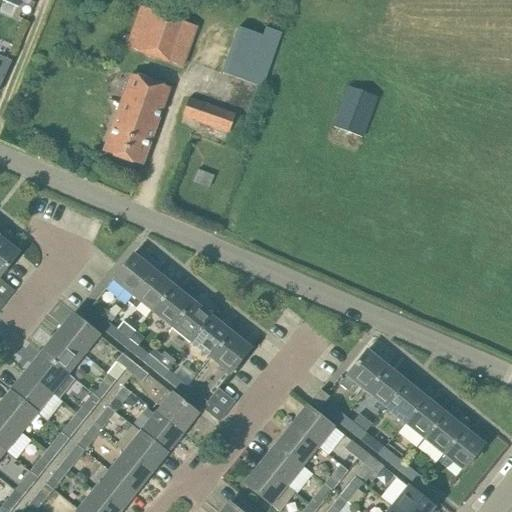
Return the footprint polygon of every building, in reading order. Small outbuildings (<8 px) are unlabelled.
[(183,67),(198,27),(140,6),(125,47),(183,67)] [(226,60),(221,73),(263,88),(282,33),(266,27),(263,35),(251,69),(226,60)] [(0,84),(11,59),(0,54),(0,84)] [(130,134),(149,80),(131,74),(103,151),(125,159),(133,136),(130,134)] [(133,136),(125,159),(141,165),(169,87),(149,80),(130,134),(133,136)] [(362,137),(377,97),(348,85),(332,126),(362,137)] [(189,97),(182,116),(182,117),(198,122),(228,133),(235,113),(189,97)] [(198,169),(194,182),(208,187),(213,175),(198,169)] [(0,237),(0,275),(19,252),(0,237)] [(133,295),(134,296),(154,270),(133,254),(113,279),(113,280),(106,290),(125,305),(128,302),(133,295)] [(154,270),(134,296),(133,295),(128,302),(147,317),(152,310),(153,311),(173,286),(154,270)] [(0,298),(5,303),(14,292),(0,280),(0,298)] [(153,311),(173,327),(193,301),(173,286),(153,311)] [(173,327),(192,342),(212,316),(193,301),(173,327)] [(90,307),(85,314),(105,331),(111,324),(116,318),(108,312),(104,318),(90,307)] [(72,313),(56,333),(82,354),(98,334),(80,320),(72,313)] [(192,342),(211,357),(231,331),(212,316),(192,342)] [(105,331),(124,346),(130,339),(111,324),(105,331)] [(250,347),(231,331),(211,357),(230,372),(250,347)] [(56,333),(41,353),(67,374),(82,354),(56,333)] [(124,346),(144,362),(150,355),(130,339),(124,346)] [(150,355),(144,362),(163,377),(169,370),(159,362),(164,356),(155,349),(150,355)] [(339,384),(348,391),(354,382),(366,392),(387,367),(366,351),(339,384)] [(59,400),(75,380),(67,374),(41,353),(25,372),(51,393),(59,400)] [(126,369),(129,372),(135,364),(122,353),(115,361),(117,363),(107,374),(116,381),(126,369)] [(142,382),(148,374),(135,364),(129,372),(142,382)] [(366,392),(386,408),(406,382),(387,367),(366,392)] [(163,377),(182,393),(188,385),(169,370),(163,377)] [(25,372),(10,392),(36,413),(51,393),(25,372)] [(101,401),(116,381),(107,374),(92,394),(101,401)] [(386,408),(405,424),(426,398),(406,382),(386,408)] [(208,401),(188,385),(182,393),(202,409),(208,401)] [(106,405),(115,412),(124,401),(130,392),(122,386),(106,405)] [(210,399),(227,412),(235,402),(220,390),(218,388),(210,399)] [(311,401),(320,408),(328,397),(319,390),(311,401)] [(0,416),(20,432),(36,413),(10,392),(0,403),(0,416)] [(130,392),(124,401),(131,407),(138,399),(130,392)] [(182,434),(198,414),(178,398),(172,393),(156,413),(182,434)] [(85,420),(101,401),(92,394),(76,413),(85,420)] [(405,424),(424,439),(445,414),(426,398),(405,424)] [(202,409),(217,421),(219,422),(227,412),(210,399),(208,401),(202,409)] [(340,424),(346,417),(328,402),(322,410),(340,424)] [(91,425),(99,432),(115,412),(106,405),(91,425)] [(316,447),(332,427),(318,416),(306,407),(290,427),(316,447)] [(69,440),(85,420),(76,413),(60,433),(69,440)] [(166,454),(182,434),(156,413),(140,432),(166,454)] [(424,439),(443,455),(464,429),(445,414),(424,439)] [(0,448),(4,452),(20,432),(0,416),(0,448)] [(366,432),(346,417),(340,424),(360,440),(366,432)] [(91,425),(75,444),(84,451),(99,432),(91,425)] [(301,467),(316,447),(290,427),(275,446),(301,467)] [(464,429),(443,455),(463,471),(484,445),(464,429)] [(140,432),(124,452),(151,473),(166,454),(140,432)] [(385,448),(366,432),(360,440),(379,455),(385,448)] [(54,459),(69,440),(60,433),(45,452),(54,459)] [(351,442),(345,449),(348,452),(357,459),(358,460),(364,453),(355,446),(351,442)] [(75,444),(59,464),(68,471),(84,451),(75,444)] [(275,446),(260,465),(285,486),(294,493),(310,474),(301,467),(275,446)] [(379,455),(399,471),(405,463),(385,448),(379,455)] [(38,479),(54,459),(45,452),(29,472),(38,479)] [(124,452),(108,471),(135,492),(151,473),(124,452)] [(377,475),(383,467),(375,461),(364,453),(358,460),(364,465),(364,466),(355,478),(362,483),(369,474),(371,475),(373,472),(377,475)] [(399,471),(418,486),(424,479),(405,463),(399,471)] [(59,464),(44,483),(52,490),(53,489),(64,475),(68,471),(59,464)] [(278,511),(294,493),(260,465),(244,485),(270,505),(271,505),(278,511)] [(331,491),(347,472),(339,466),(323,485),(331,491)] [(119,511),(135,492),(108,471),(93,491),(119,511)] [(23,498),(38,479),(29,472),(14,491),(23,498)] [(357,489),(362,483),(355,478),(340,497),(347,503),(347,502),(354,507),(364,495),(357,489)] [(444,494),(424,479),(418,486),(437,501),(444,494)] [(44,483),(28,503),(37,510),(43,503),(52,490),(44,483)] [(316,511),(331,491),(323,485),(308,504),(316,511)] [(397,511),(429,511),(433,507),(408,487),(392,507),(397,511)] [(0,511),(1,511),(11,511),(23,498),(14,491),(0,508),(0,511)] [(79,511),(119,511),(93,491),(77,510),(79,511)] [(339,511),(347,503),(340,497),(327,511),(339,511)] [(35,511),(37,510),(28,503),(20,511),(35,511)] [(222,511),(240,511),(229,503),(222,511)]
